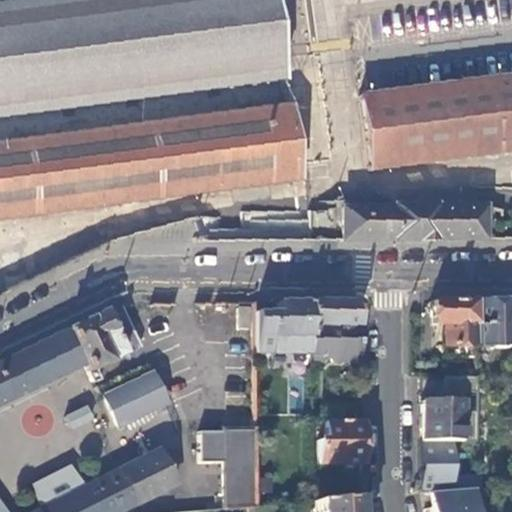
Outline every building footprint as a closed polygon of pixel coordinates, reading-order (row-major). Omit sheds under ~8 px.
[(0,118),(281,81),(278,61),(272,17),(270,0),(23,0),(0,3),(0,118)] [(511,74),(355,96),(366,170),(511,150),(511,74)] [(0,141),(0,217),(295,180),(284,105),(0,141)] [(482,241),(483,238),(483,207),(433,207),(432,204),(391,204),(390,207),(339,207),(339,240),(389,240),(389,242),(433,242),(434,240),(482,241)] [(490,350),(511,349),(511,298),(470,300),(472,344),(490,344),(490,350)] [(472,344),(470,300),(429,301),(430,325),(441,325),(442,357),(473,357),(472,344)] [(355,301),(308,302),(308,353),(308,357),(326,358),(328,361),(359,361),(359,332),(355,332),(350,332),(350,327),(355,327),(355,301)] [(308,353),(308,302),(275,302),(275,312),(250,313),(251,353),(308,353)] [(0,511),(0,403),(82,363),(92,383),(100,379),(94,367),(123,353),(114,335),(118,333),(120,339),(132,333),(117,304),(34,345),(0,361),(0,511),(119,511),(135,504),(120,474),(118,470),(35,511),(0,511)] [(245,307),(233,307),(233,328),(245,328),(245,307)] [(139,347),(132,333),(120,339),(118,333),(114,335),(123,353),(124,355),(139,347)] [(149,374),(101,398),(116,426),(163,402),(149,374)] [(449,391),(474,391),(474,375),(448,375),(449,391)] [(460,400),(419,400),(420,441),(450,441),(460,441),(460,400)] [(359,422),(359,406),(331,406),(331,422),(359,422)] [(84,407),(63,417),(69,429),(90,419),(84,407)] [(359,422),(331,422),(324,422),(324,442),(316,442),(316,465),(359,465),(359,422)] [(252,432),(196,433),(196,464),(221,464),(221,473),(253,472),(252,432)] [(420,491),(479,488),(479,476),(452,477),(450,441),(420,441),(420,491)] [(173,485),(156,450),(118,470),(120,474),(135,504),(173,485)] [(246,508),(253,507),(253,472),(221,473),(222,511),(246,508)] [(474,511),(471,499),(450,504),(447,490),(428,492),(432,511),(474,511)] [(353,511),(352,500),(310,503),(310,511),(353,511)]
